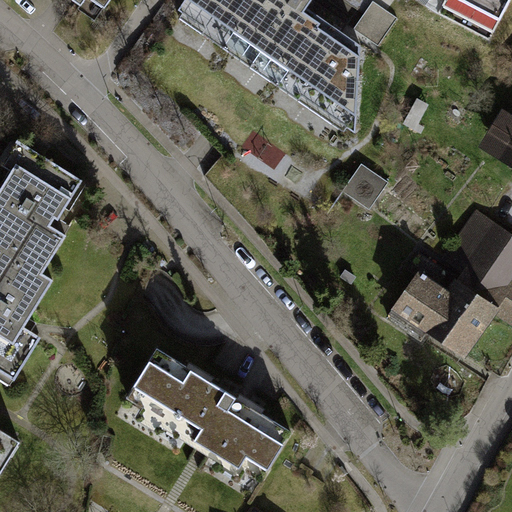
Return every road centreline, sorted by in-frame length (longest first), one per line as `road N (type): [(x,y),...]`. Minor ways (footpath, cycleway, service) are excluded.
road 1 (residential): [(0,28),(137,153),(422,511)]
road 2 (residential): [(442,511),(511,391)]
